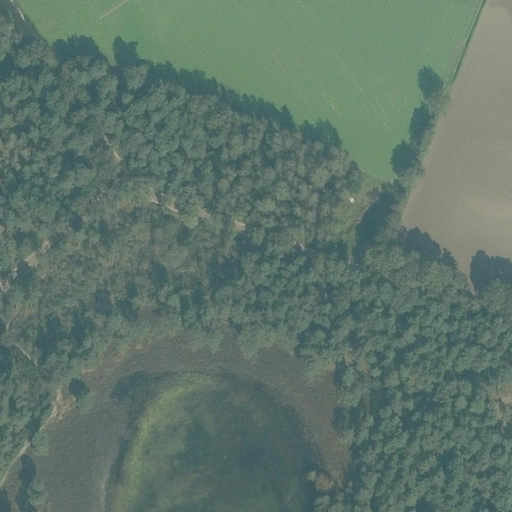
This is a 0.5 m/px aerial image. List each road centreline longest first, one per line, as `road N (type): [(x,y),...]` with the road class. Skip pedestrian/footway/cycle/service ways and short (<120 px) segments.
road 1 (track): [(2,0),(139,190),(511,313)]
road 2 (track): [(127,182),(0,290)]
